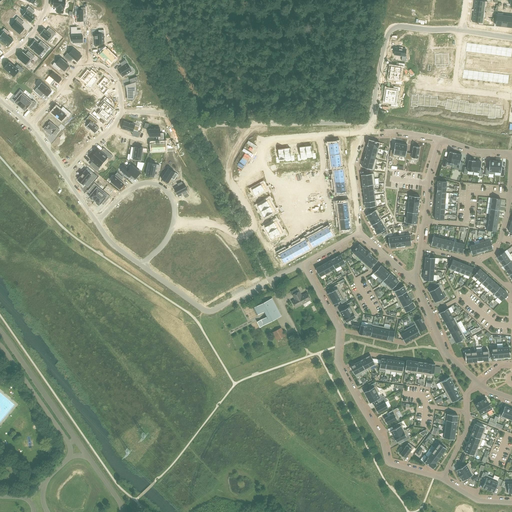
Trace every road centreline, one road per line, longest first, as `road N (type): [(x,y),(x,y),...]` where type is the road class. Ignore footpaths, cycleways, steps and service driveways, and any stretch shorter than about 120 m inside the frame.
road 1 (track): [(309,355),(119,0)]
road 2 (residential): [(302,264),(338,328),(336,362),(387,462),(442,478)]
road 3 (residential): [(364,131),(387,31),(462,30)]
road 4 (residential): [(269,279),(206,311),(139,264)]
road 5 (residential): [(280,274),(237,180),(264,166)]
road 6 (residential): [(480,384),(445,353),(409,278)]
road 7 (residential): [(264,166),(261,141),(364,131)]
road 8 (residential): [(511,152),(508,213),(495,251),(476,260)]
road 9 (residential): [(173,224),(172,199),(150,182),(131,188),(96,222)]
